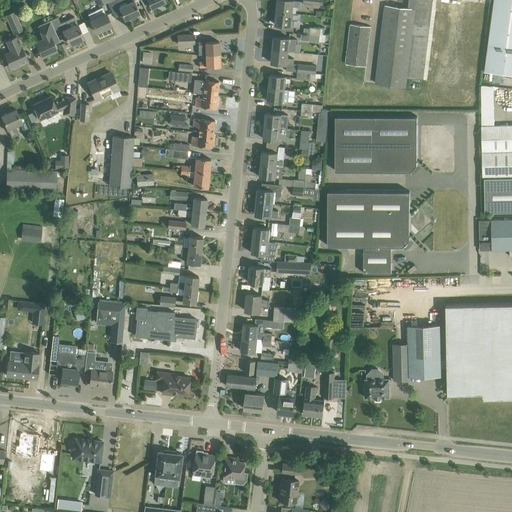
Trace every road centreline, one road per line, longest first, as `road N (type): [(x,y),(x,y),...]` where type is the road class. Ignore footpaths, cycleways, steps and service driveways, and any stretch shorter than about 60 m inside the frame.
road 1 (residential): [(213,423),(256,29),(246,0)]
road 2 (tertiary): [(511,455),(267,430)]
road 3 (residential): [(0,99),(219,0)]
road 4 (tertiary): [(213,423),(0,401)]
